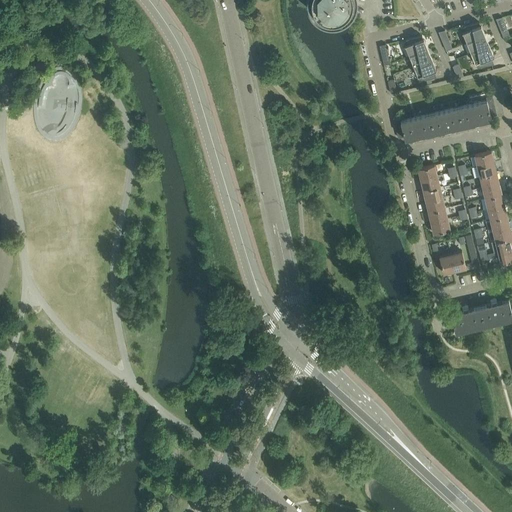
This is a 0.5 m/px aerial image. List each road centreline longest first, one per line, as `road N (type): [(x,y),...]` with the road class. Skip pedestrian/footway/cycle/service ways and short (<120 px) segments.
road 1 (tertiary): [(226,0),(293,300)]
road 2 (secondary): [(148,0),(184,53),(251,272)]
road 3 (residential): [(398,155),(370,38),(436,22)]
road 4 (secondary): [(407,451),(388,421),(302,340)]
road 5 (secondary): [(295,355),(407,451)]
road 6 (residential): [(433,296),(398,155)]
road 7 (tertiary): [(281,340),(225,463)]
road 8 (tertiary): [(238,471),(295,355)]
